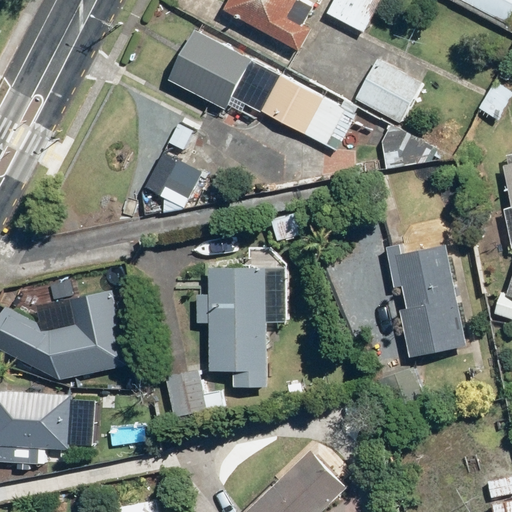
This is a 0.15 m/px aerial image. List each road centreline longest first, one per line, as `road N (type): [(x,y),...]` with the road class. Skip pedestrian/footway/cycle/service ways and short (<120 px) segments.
road 1 (unknown): [(0,495),(353,418)]
road 2 (tertiary): [(85,0),(0,163)]
